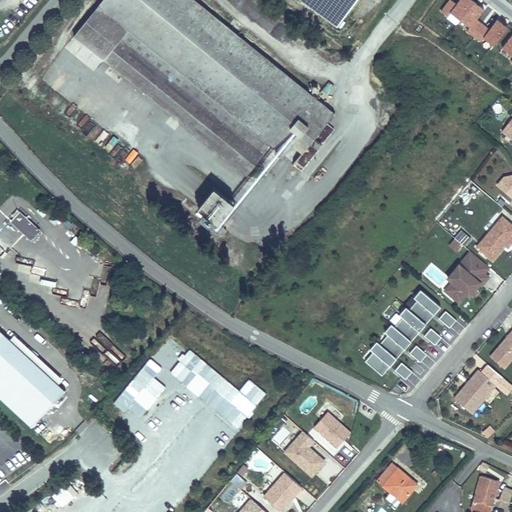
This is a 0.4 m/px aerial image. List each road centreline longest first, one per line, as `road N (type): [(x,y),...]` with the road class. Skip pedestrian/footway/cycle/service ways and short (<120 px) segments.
road 1 (residential): [(0,127),(84,213),(191,298),(402,410)]
road 2 (residential): [(511,290),(402,410)]
road 3 (residential): [(313,511),(402,410)]
road 4 (residential): [(402,410),(511,462)]
